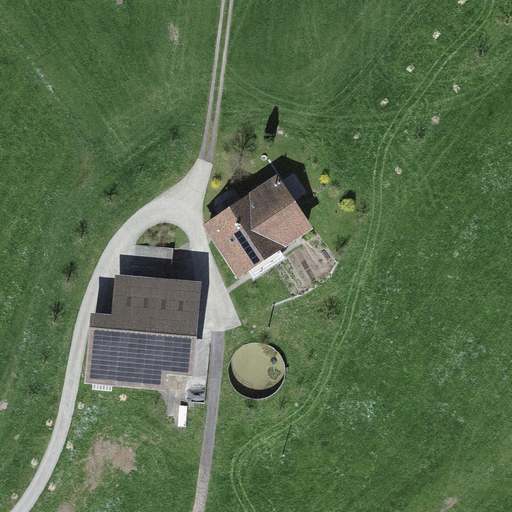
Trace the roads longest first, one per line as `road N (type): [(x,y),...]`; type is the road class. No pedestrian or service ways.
road 1 (track): [(28,511),(64,431),(83,325),(104,268),(149,213),(178,208)]
road 2 (track): [(178,208),(195,231),(218,319),(198,511)]
road 3 (track): [(227,0),(211,138),(178,208)]
